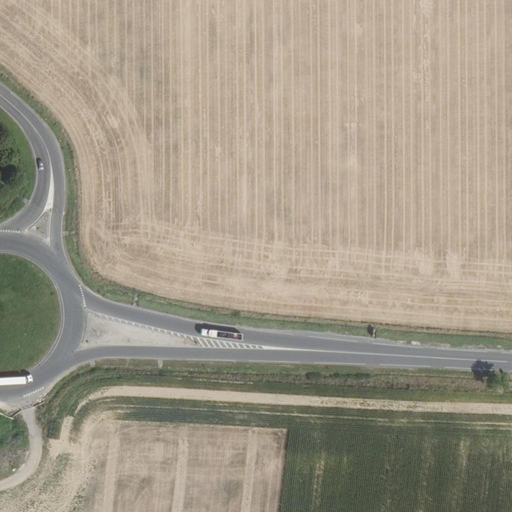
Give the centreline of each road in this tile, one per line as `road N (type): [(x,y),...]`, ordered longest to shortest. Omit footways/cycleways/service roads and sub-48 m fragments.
road 1 (primary): [(54,364),(99,351),(288,349)]
road 2 (primary): [(288,349),(69,292)]
road 3 (primary): [(288,349),(511,362)]
